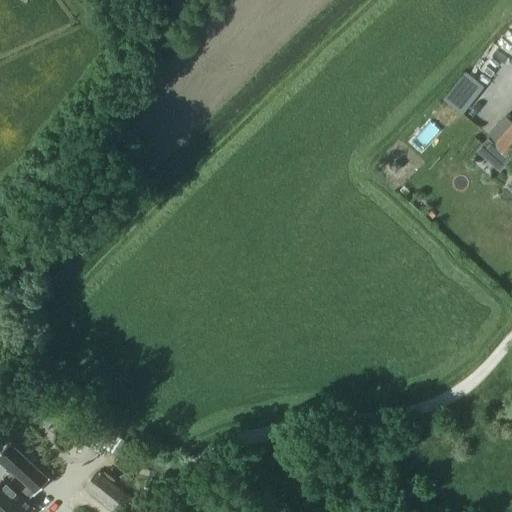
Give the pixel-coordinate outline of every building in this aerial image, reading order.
[(159,0),(157,2),(171,20),(193,0),(159,0)] [(472,73),(463,88),(447,79),(436,98),(482,124),(498,97),(481,87),(485,80),(472,73)] [(511,126),(494,147),(509,160),(511,156),(511,126)] [(14,371),(0,384),(0,386),(47,429),(63,411),(32,382),(29,385),(14,371)] [(0,472),(3,476),(37,439),(24,427),(8,445),(0,438),(0,472)] [(101,455),(113,435),(103,429),(91,449),(101,455)] [(145,482),(115,455),(90,481),(120,509),(145,482)] [(0,511),(29,511),(32,509),(23,500),(32,490),(14,474),(5,484),(0,479),(0,511)]
